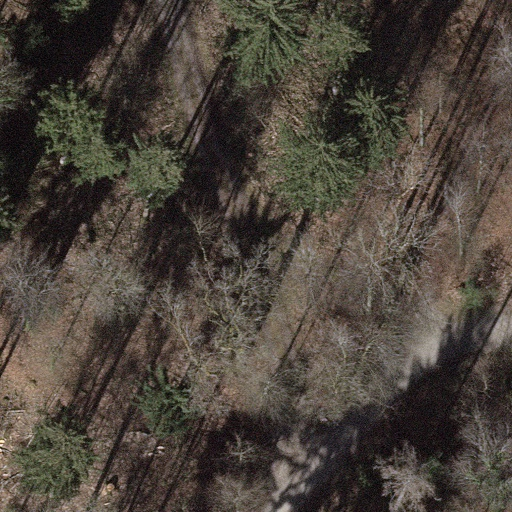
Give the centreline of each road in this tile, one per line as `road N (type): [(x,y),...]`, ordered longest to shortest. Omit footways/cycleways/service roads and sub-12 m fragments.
road 1 (track): [(418,308),(511,64)]
road 2 (track): [(171,0),(250,245)]
road 3 (track): [(250,245),(312,478)]
road 4 (track): [(250,245),(418,308),(424,350)]
road 5 (track): [(284,511),(424,350)]
